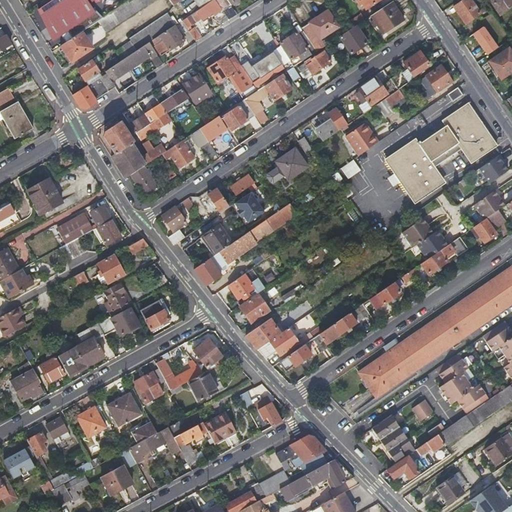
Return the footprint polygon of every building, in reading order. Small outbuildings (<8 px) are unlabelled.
[(42,0),(41,1),(43,6),(38,10),(49,27),(63,16),(69,27),(58,34),(64,43),(99,19),(94,10),(85,16),(78,8),(83,0),(42,0)] [(129,0),(97,22),(105,33),(153,0),(129,0)] [(220,25),(228,21),(219,8),(213,0),(211,0),(198,9),(189,15),(190,16),(183,21),(187,27),(210,12),(214,12),(214,13),(213,15),(220,25)] [(191,0),(198,9),(211,0),(191,0)] [(381,0),(354,0),(359,7),(361,5),(365,11),(381,0)] [(475,1),(473,0),(464,0),(454,7),(466,24),(481,14),(473,3),(475,1)] [(511,5),(511,0),(490,0),(500,14),(511,5)] [(404,20),(392,1),(370,16),(383,34),(404,20)] [(319,40),(337,28),(335,24),(345,17),(337,5),(308,24),(319,40)] [(129,55),(135,51),(135,50),(173,24),(166,13),(128,38),(129,42),(122,46),(129,55)] [(348,22),(352,28),(364,20),(360,14),(348,22)] [(337,28),(342,35),(352,28),(348,22),(345,17),(335,24),(337,28)] [(186,31),(180,21),(174,25),(150,41),(160,55),(183,40),(179,34),(182,32),(183,33),(186,31)] [(367,43),(356,27),(340,38),(351,54),(367,43)] [(92,39),(101,35),(98,28),(89,31),(92,39)] [(195,42),(200,39),(194,28),(188,31),(195,42)] [(289,61),(293,67),(297,64),(295,61),(300,58),(298,55),(307,49),(296,32),(280,43),(291,60),(289,61)] [(80,33),(59,47),(70,63),(92,49),(80,33)] [(0,50),(10,45),(5,36),(0,39),(0,50)] [(475,46),(483,59),(497,49),(488,37),(475,46)] [(151,58),(156,55),(148,43),(135,51),(129,55),(108,69),(104,72),(105,73),(110,81),(128,69),(130,70),(138,64),(136,61),(148,54),(151,58)] [(104,62),(108,69),(129,55),(122,46),(114,52),(116,54),(104,62)] [(287,58),(280,48),(268,56),(269,58),(246,73),(251,81),(263,74),(265,76),(268,74),(267,72),(272,68),(274,70),(276,68),(275,66),(287,58)] [(511,71),(511,52),(509,48),(490,61),(502,79),(511,71)] [(413,80),(414,79),(413,76),(430,65),(421,53),(404,64),(406,66),(390,77),(399,89),(404,86),(413,80)] [(330,63),(325,54),(313,62),(310,59),(303,63),(303,64),(296,68),(304,80),(330,63)] [(235,70),(226,57),(208,68),(217,82),(235,70)] [(76,70),(87,85),(100,76),(91,63),(94,61),(92,59),(76,70)] [(438,92),(452,82),(442,66),(427,76),(438,92)] [(246,73),(245,71),(237,76),(244,86),(251,81),(246,73)] [(255,86),(257,90),(265,86),(280,75),(278,71),(255,86)] [(94,100),(113,87),(110,81),(105,73),(100,76),(87,85),(71,96),(79,109),(85,109),(96,102),(94,100)] [(211,92),(199,74),(184,84),(195,102),(211,92)] [(280,75),(265,86),(274,100),(291,89),(281,74),(280,75)] [(389,96),(398,90),(390,79),(381,85),(376,78),(359,90),(363,94),(360,96),(364,101),(366,99),(370,106),(387,94),(389,96)] [(419,88),(413,80),(404,86),(410,94),(419,88)] [(245,92),(248,97),(251,95),(257,90),(255,86),(254,85),(245,92)] [(410,94),(404,86),(399,89),(404,97),(405,99),(410,96),(410,94)] [(404,97),(399,89),(398,90),(389,96),(386,98),(391,106),(404,97)] [(462,96),(457,89),(448,96),(453,103),(462,96)] [(165,113),(187,99),(182,91),(161,104),(166,110),(164,111),(165,113)] [(248,97),(243,100),(249,109),(257,104),(251,95),(248,97)] [(164,111),(160,105),(144,115),(149,123),(149,124),(149,125),(154,133),(166,125),(161,118),(188,100),(187,99),(165,113),(164,111)] [(231,132),(254,117),(249,109),(243,100),(237,104),(238,106),(221,117),(231,132)] [(22,110),(17,102),(13,104),(18,113),(22,110)] [(471,162),(496,145),(467,103),(442,121),(445,125),(417,144),(414,140),(385,160),(415,202),(444,182),(434,168),(461,148),(471,162)] [(13,104),(0,111),(0,115),(14,139),(33,129),(22,110),(18,113),(13,104)] [(348,124),(337,109),(329,114),(332,119),(316,130),(324,141),(348,124)] [(322,124),(331,119),(328,113),(319,118),(322,124)] [(149,123),(144,115),(129,125),(135,133),(149,125),(149,124),(149,123)] [(206,125),(200,128),(208,141),(225,130),(217,117),(206,125)] [(105,137),(116,154),(133,144),(121,123),(107,132),(105,137)] [(135,133),(139,140),(141,142),(154,133),(149,125),(135,133)] [(345,138),(358,156),(377,143),(364,125),(345,138)] [(210,158),(216,154),(208,141),(200,128),(190,135),(199,149),(202,147),(210,158)] [(300,140),(306,152),(312,148),(305,137),(300,140)] [(166,151),(162,153),(166,160),(170,157),(179,170),(194,160),(188,150),(185,145),(188,143),(185,138),(166,151)] [(125,178),(129,175),(130,174),(144,165),(145,165),(139,155),(134,148),(135,147),(133,144),(116,154),(112,157),(125,178)] [(148,154),(152,160),(154,158),(157,156),(162,153),(166,151),(161,144),(148,152),(147,150),(145,152),(147,155),(148,154)] [(288,180),(308,166),(295,148),(275,162),(288,180)] [(139,155),(145,165),(152,160),(148,154),(147,155),(145,152),(139,155)] [(488,184),(507,172),(500,162),(498,163),(495,157),(478,169),(488,184)] [(341,168),(349,179),(362,170),(355,159),(341,168)] [(62,175),(77,167),(73,160),(59,168),(62,175)] [(144,165),(130,174),(144,197),(158,188),(152,177),(154,176),(148,167),(146,169),(144,165)] [(169,180),(177,176),(170,165),(163,169),(169,180)] [(360,173),(349,179),(358,192),(368,186),(360,173)] [(250,191),(257,186),(248,174),(230,187),(236,195),(248,187),(250,191)] [(49,178),(28,190),(30,193),(40,211),(62,200),(49,178)] [(228,205),(217,188),(208,194),(219,211),(228,205)] [(264,211),(250,191),(234,202),(238,209),(243,216),(247,222),(264,211)] [(479,216),(500,202),(497,197),(495,198),(491,193),(472,206),(479,216)] [(194,206),(188,197),(183,201),(189,210),(194,206)] [(503,207),(500,202),(479,216),(482,221),(497,210),(503,207)] [(195,268),(206,285),(220,275),(219,272),(222,270),(226,264),(257,243),(256,241),(296,214),(289,203),(281,209),(269,217),(241,236),(232,242),(216,254),(195,268)] [(0,220),(15,212),(10,204),(0,209),(0,220)] [(175,206),(161,216),(172,231),(186,222),(175,206)] [(99,226),(112,219),(105,207),(92,214),(99,226)] [(492,230),(505,221),(497,210),(482,221),(472,228),(483,243),(495,235),(492,230)] [(58,228),(67,244),(78,238),(88,232),(94,229),(84,213),(58,228)] [(122,237),(112,219),(99,226),(98,227),(108,244),(122,237)] [(410,248),(414,245),(430,234),(427,230),(428,229),(421,219),(400,233),(410,248)] [(203,236),(216,254),(232,242),(220,224),(203,236)] [(180,229),(169,236),(174,243),(185,236),(180,229)] [(67,244),(61,247),(68,261),(95,246),(88,232),(78,238),(67,244)] [(414,245),(425,260),(438,252),(446,246),(439,236),(437,237),(434,232),(431,233),(430,234),(414,245)] [(464,246),(465,245),(459,237),(446,246),(438,252),(425,260),(420,264),(427,274),(446,261),(445,260),(454,254),(457,258),(467,250),(464,246)] [(131,253),(147,245),(142,238),(138,240),(127,247),(131,253)] [(0,251),(0,280),(16,272),(9,258),(12,256),(7,248),(0,251)] [(264,258),(273,253),(269,248),(261,254),(264,258)] [(113,254),(97,263),(108,283),(124,274),(113,254)] [(9,258),(16,272),(19,270),(12,256),(9,258)] [(244,272),(254,265),(251,261),(238,269),(242,274),(244,272)] [(155,275),(150,266),(137,273),(142,282),(155,275)] [(375,398),(511,303),(511,266),(357,372),(375,398)] [(16,272),(0,280),(0,281),(9,298),(32,286),(23,268),(19,270),(16,272)] [(407,273),(411,279),(418,275),(414,268),(407,273)] [(83,271),(62,283),(68,293),(89,281),(83,271)] [(242,274),(227,284),(238,299),(254,288),(244,272),(242,274)] [(272,272),(264,277),(268,283),(276,278),(272,272)] [(405,284),(411,279),(407,273),(400,277),(405,284)] [(122,281),(99,293),(104,303),(101,305),(108,317),(110,316),(130,305),(123,293),(127,291),(122,281)] [(400,294),(393,283),(384,289),(376,294),(383,305),(400,294)] [(281,296),(285,302),(295,295),(291,289),(281,296)] [(268,311),(257,294),(240,306),(251,323),(268,311)] [(383,305),(376,294),(368,300),(376,310),(383,305)] [(301,319),(323,304),(318,297),(291,315),(296,322),(301,319)] [(169,319),(158,300),(139,310),(150,329),(169,319)] [(364,319),(369,315),(362,304),(357,308),(364,319)] [(14,310),(19,318),(23,316),(18,308),(14,310)] [(104,335),(104,337),(117,329),(120,335),(139,325),(130,308),(111,318),(110,316),(108,317),(97,323),(104,335)] [(322,331),(318,334),(321,339),(325,345),(364,319),(357,308),(322,331)] [(14,310),(0,317),(0,331),(4,338),(24,327),(19,318),(14,310)] [(275,326),(280,333),(287,328),(292,325),(296,322),(291,315),(275,326)] [(252,344),(257,349),(280,333),(275,326),(269,318),(244,335),(252,344)] [(511,331),(504,322),(501,323),(508,333),(511,331)] [(76,346),(86,365),(103,355),(95,340),(104,335),(97,323),(89,327),(81,332),(87,341),(76,346)] [(511,374),(511,332),(511,331),(508,333),(501,323),(493,329),(488,332),(492,338),(485,342),(492,351),(498,347),(510,363),(503,368),(509,377),(511,374)] [(301,339),(304,344),(314,337),(318,334),(322,331),(318,324),(299,337),(301,339)] [(280,333),(257,349),(265,359),(276,352),(279,356),(298,343),(297,342),(287,328),(280,333)] [(235,355),(230,349),(221,353),(208,338),(193,351),(207,367),(213,362),(216,365),(231,357),(235,355)] [(321,353),(327,348),(325,345),(321,339),(314,343),(321,353)] [(298,343),(279,356),(281,359),(300,347),(298,343)] [(281,359),(278,362),(283,370),(291,365),(292,367),(309,355),(303,345),(300,347),(281,359)] [(58,357),(68,375),(86,365),(76,346),(58,357)] [(57,355),(53,347),(49,349),(53,357),(54,356),(57,355)] [(265,359),(272,366),(278,362),(281,359),(279,356),(276,352),(265,359)] [(64,374),(54,356),(53,357),(39,364),(49,382),(64,374)] [(470,412),(482,403),(478,398),(485,393),(478,384),(472,388),(461,372),(467,368),(461,359),(455,363),(451,358),(438,367),(445,377),(442,378),(445,383),(439,387),(443,393),(445,391),(450,398),(448,400),(451,404),(457,400),(460,404),(463,402),(470,412)] [(11,376),(31,365),(29,360),(8,372),(11,376)] [(198,366),(192,360),(189,363),(192,368),(174,378),(164,360),(155,364),(158,369),(169,388),(170,390),(187,381),(205,371),(200,366),(198,366)] [(438,367),(435,369),(442,378),(445,377),(438,367)] [(169,388),(158,369),(153,372),(152,371),(134,382),(146,404),(166,393),(164,391),(169,388)] [(43,391),(31,370),(10,382),(21,401),(31,395),(33,398),(43,391)] [(205,371),(187,381),(198,401),(218,390),(208,370),(205,371)] [(453,424),(445,429),(436,435),(444,446),(444,447),(511,400),(511,388),(510,385),(482,403),(470,412),(467,414),(453,424)] [(445,401),(448,400),(450,398),(445,391),(443,393),(440,395),(445,401)] [(141,415),(129,393),(107,405),(118,427),(141,415)] [(261,407),(268,404),(265,398),(258,401),(261,407)] [(421,421),(433,412),(424,400),(412,408),(421,421)] [(281,422),(281,421),(270,402),(268,404),(261,407),(258,409),(263,419),(266,417),(272,427),(281,422)] [(460,404),(467,414),(470,412),(463,402),(460,404)] [(88,437),(105,428),(94,406),(76,416),(88,437)] [(201,422),(196,411),(192,412),(185,417),(167,426),(170,433),(186,425),(188,429),(201,422)] [(207,431),(214,444),(235,431),(224,412),(203,424),(205,428),(207,431)] [(53,438),(54,438),(67,430),(59,416),(45,424),(49,431),(53,438)] [(407,455),(415,450),(391,416),(372,428),(374,431),(378,437),(382,442),(393,458),(396,463),(407,455)] [(157,432),(150,421),(138,428),(136,425),(130,429),(138,442),(157,432)] [(180,450),(189,466),(198,462),(188,445),(185,447),(184,444),(207,431),(205,428),(203,424),(201,422),(188,429),(173,437),(180,450)] [(436,435),(445,429),(441,423),(429,431),(433,437),(436,435)] [(186,425),(170,433),(173,437),(188,429),(186,425)] [(127,448),(135,463),(144,458),(142,455),(166,442),(173,454),(180,450),(173,437),(170,433),(167,426),(157,432),(138,442),(127,448)] [(49,431),(46,433),(54,447),(57,445),(54,438),(53,438),(49,431)] [(41,432),(27,440),(36,456),(47,450),(43,443),(46,441),(41,432)] [(308,435),(276,454),(280,462),(293,455),(294,458),(299,455),(303,462),(311,457),(324,450),(313,437),(311,436),(308,435)] [(444,446),(436,435),(433,437),(416,449),(420,455),(430,449),(433,453),(444,446)] [(495,466),(511,454),(500,438),(483,449),(495,466)] [(390,460),(393,458),(382,442),(379,444),(390,460)] [(34,466),(24,448),(3,460),(13,478),(34,466)] [(299,455),(294,458),(298,465),(303,462),(299,455)] [(396,463),(387,469),(393,479),(404,471),(409,479),(419,472),(407,455),(396,463)] [(317,468),(311,457),(303,462),(298,465),(304,475),(317,468)] [(350,474),(335,458),(317,468),(304,475),(290,483),(278,489),(285,500),(326,477),(328,481),(327,481),(332,489),(353,477),(350,474)] [(93,467),(90,462),(68,474),(71,479),(84,472),(93,467)] [(132,483),(122,466),(101,478),(110,495),(132,483)] [(264,497),(278,489),(290,483),(283,470),(257,484),(264,497)] [(54,488),(64,483),(70,480),(67,473),(51,482),(54,488)] [(75,490),(88,483),(83,474),(70,482),(75,490)] [(0,505),(17,497),(4,475),(0,477),(0,505)] [(437,489),(448,504),(463,494),(452,478),(437,489)] [(46,493),(50,491),(53,489),(49,481),(42,485),(46,493)] [(55,500),(59,507),(72,499),(64,483),(54,488),(53,489),(50,491),(55,500)] [(257,484),(256,483),(248,488),(248,489),(219,505),(223,511),(236,511),(259,500),(264,497),(257,484)] [(491,485),(470,499),(479,511),(500,511),(507,507),(491,485)] [(353,511),(343,493),(320,505),(323,511),(353,511)] [(267,511),(266,509),(265,509),(259,500),(236,511),(267,511)] [(511,511),(511,503),(507,507),(500,511),(511,511)]
